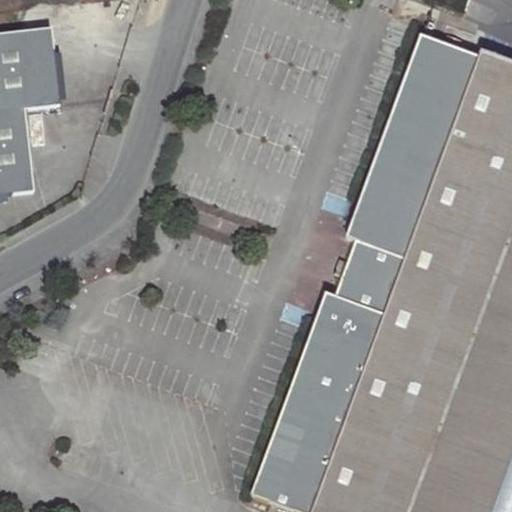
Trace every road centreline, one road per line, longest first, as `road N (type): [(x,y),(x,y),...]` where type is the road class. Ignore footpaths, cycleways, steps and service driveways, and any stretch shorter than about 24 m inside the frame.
road 1 (unknown): [(194,511),(235,403),(114,335),(101,301),(123,274),(157,266),(266,304)]
road 2 (unknown): [(303,200),(214,168),(201,139),(205,111),(246,18),(277,15),(358,47)]
road 3 (unclassified): [(179,0),(117,205),(0,278)]
road 4 (unknown): [(161,63),(117,47),(83,56),(57,168),(40,197),(0,215)]
road 5 (unknown): [(191,511),(100,477),(38,393)]
